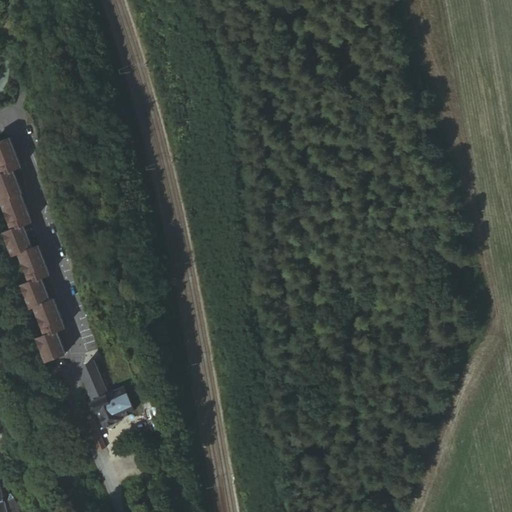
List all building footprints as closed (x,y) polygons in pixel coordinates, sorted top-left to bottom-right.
[(0,141),(0,157),(3,166),(21,159),(13,136),(0,141)] [(21,159),(3,166),(5,171),(24,165),(21,159)] [(24,191),(15,168),(0,173),(0,181),(6,198),(5,198),(16,226),(8,229),(17,254),(23,251),(28,249),(28,248),(34,246),(25,222),(20,224),(18,219),(31,214),(23,191),(24,191)] [(31,214),(18,219),(20,224),(25,222),(33,220),(31,214)] [(28,249),(23,251),(33,279),(24,282),(34,306),(38,305),(46,327),(64,321),(56,299),(52,300),(42,276),(37,277),(35,272),(49,267),(40,244),(28,248),(28,249)] [(35,272),(37,277),(50,273),(49,267),(35,272)] [(46,327),(48,332),(59,328),(66,326),(64,321),(46,327)] [(68,352),(59,328),(41,335),(50,359),(68,352)] [(94,361),(89,364),(92,373),(86,375),(97,400),(109,395),(94,361)] [(109,395),(97,400),(95,401),(100,412),(101,411),(106,424),(105,425),(106,427),(125,418),(125,417),(123,418),(122,417),(135,411),(124,387),(109,395)] [(99,432),(90,437),(97,451),(106,447),(99,432)] [(6,436),(0,437),(0,446),(1,447),(8,445),(6,436)] [(24,511),(11,494),(10,502),(12,511),(24,511)] [(0,499),(0,511),(8,511),(5,498),(0,499)]
